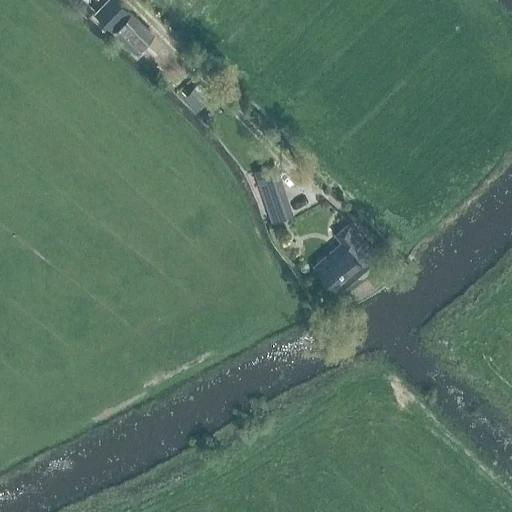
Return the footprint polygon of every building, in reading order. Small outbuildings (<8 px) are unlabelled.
[(75,0),(75,4),(73,5),(79,11),(80,10),(87,3),(87,0),(75,0)] [(105,0),(93,12),(110,29),(128,11),(118,0),(105,0)] [(130,12),(111,31),(134,54),(153,34),(130,12)] [(194,88),(184,97),(196,109),(205,100),(194,88)] [(292,216),(280,180),(260,187),(273,223),(292,216)] [(365,270),(380,258),(351,223),(337,235),(346,247),(334,256),(333,254),(320,265),(337,286),(362,266),(365,270)]
